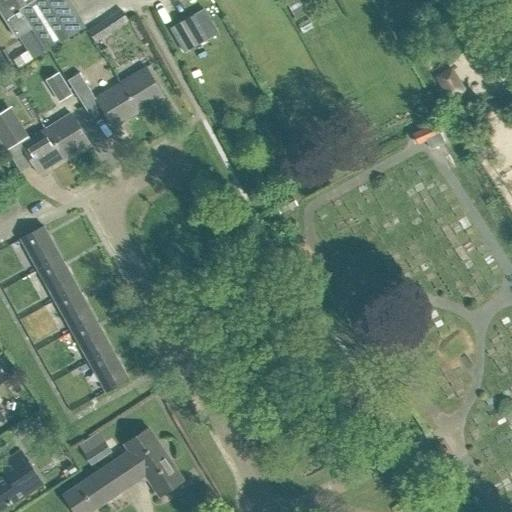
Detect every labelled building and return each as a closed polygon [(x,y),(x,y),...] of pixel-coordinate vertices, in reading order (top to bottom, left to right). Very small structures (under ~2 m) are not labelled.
[(0,0),(0,13),(15,38),(30,29),(33,27),(21,8),(33,0),(0,0)] [(33,0),(21,8),(33,27),(30,29),(45,52),(48,51),(54,47),(84,28),(66,0),(33,0)] [(96,41),(129,21),(122,10),(89,30),(96,41)] [(192,15),(170,28),(184,52),(206,39),(192,15)] [(210,75),(217,88),(235,78),(228,65),(210,75)] [(120,83),(138,112),(164,96),(146,67),(120,83)] [(460,87),(449,70),(435,79),(446,96),(460,87)] [(99,105),(95,98),(79,72),(67,80),(88,113),(99,105)] [(58,102),(71,94),(58,73),(45,81),(58,102)] [(120,83),(95,98),(99,105),(113,128),(138,112),(120,83)] [(10,108),(0,113),(0,143),(5,151),(6,150),(20,173),(32,165),(38,174),(63,158),(45,129),(29,139),(10,108)] [(89,143),(70,113),(45,129),(63,158),(89,143)] [(442,139),(462,134),(458,119),(438,124),(442,139)] [(440,134),(437,126),(436,123),(412,134),(416,144),(440,134)] [(0,197),(0,198),(10,217),(22,211),(11,191),(0,197)] [(279,213),(297,205),(292,195),(274,202),(279,213)] [(0,198),(0,223),(10,217),(0,198)] [(37,269),(60,256),(43,226),(20,238),(37,269)] [(60,256),(37,269),(54,300),(77,287),(60,256)] [(94,318),(77,287),(54,300),(71,331),(94,318)] [(94,318),(71,331),(88,362),(111,349),(94,318)] [(111,349),(88,362),(105,393),(129,380),(111,349)] [(159,496),(183,480),(148,428),(124,444),(129,451),(63,495),(74,511),(89,511),(145,475),(159,496)] [(78,444),(91,465),(111,452),(97,432),(78,444)] [(21,451),(0,465),(7,475),(0,478),(0,509),(41,483),(21,451)] [(79,454),(67,462),(75,473),(87,466),(79,454)]
